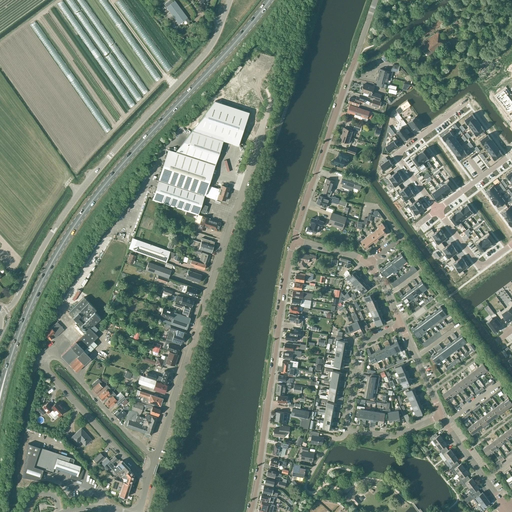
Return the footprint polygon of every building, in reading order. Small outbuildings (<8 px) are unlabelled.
[(171,0),(169,0),(164,4),(166,7),(179,24),(187,18),(174,1),(173,2),(171,0)] [(480,1),(468,9),(471,14),(484,5),(480,1)] [(439,16),(420,31),(425,37),(444,23),(439,16)] [(443,46),(446,48),(451,45),(449,42),(447,43),(441,35),(440,35),(438,32),(424,42),(425,43),(420,46),(426,54),(426,53),(428,57),(443,46)] [(501,51),(498,54),(502,59),(504,57),(508,62),(510,61),(510,62),(511,60),(511,56),(507,50),(502,54),(501,51)] [(488,57),(474,68),(482,78),(496,67),(488,57)] [(379,73),(379,75),(391,78),(392,71),(398,72),(399,66),(393,64),(392,68),(385,67),(384,70),(380,69),(380,70),(378,70),(378,73),(379,73)] [(392,78),(391,78),(379,75),(378,77),(377,78),(376,80),(377,81),(376,86),(388,88),(389,84),(387,84),(388,79),(389,79),(389,80),(391,80),(392,78)] [(372,92),(374,88),(364,84),(364,85),(362,85),(361,86),(361,87),(360,88),(361,89),(362,90),(362,92),(369,94),(368,97),(373,99),(380,101),(382,95),(372,92)] [(504,90),(496,96),(499,101),(507,95),(504,90)] [(507,95),(499,101),(502,104),(510,98),(507,95)] [(356,97),(355,99),(350,98),(349,103),(358,106),(360,103),(363,104),(365,99),(356,97)] [(511,101),(510,98),(502,104),(504,108),(511,102),(511,101)] [(381,101),(380,101),(373,99),(371,105),(379,108),(381,101)] [(371,119),(373,113),(369,112),(350,105),(348,112),(348,113),(350,114),(351,112),(355,114),(354,117),(360,119),(361,116),(367,118),(371,119)] [(473,113),(464,120),(468,124),(476,118),(473,113)] [(410,121),(408,123),(413,130),(416,128),(418,131),(423,127),(415,117),(410,121)] [(476,118),(468,124),(470,128),(478,122),(476,118)] [(478,122),(470,128),(473,131),(481,125),(478,122)] [(356,123),(354,129),(360,131),(362,125),(356,123)] [(481,125),(473,131),(476,136),(485,130),(481,125)] [(351,133),(353,134),(354,131),(343,127),(341,134),(350,137),(351,133)] [(402,127),(397,130),(404,141),(410,137),(408,134),(410,132),(407,127),(404,129),(402,127)] [(450,130),(442,137),(445,141),(453,135),(450,130)] [(221,142),(195,133),(188,156),(168,149),(159,179),(152,200),(198,215),(198,213),(199,213),(200,212),(199,211),(199,210),(201,204),(204,196),(217,200),(217,198),(225,200),(229,188),(230,188),(221,185),(220,189),(207,185),(214,164),(222,141),(222,140),(221,142)] [(349,140),(350,137),(341,134),(339,140),(350,143),(351,140),(349,140)] [(488,134),(480,140),(483,145),(491,139),(488,134)] [(453,135),(445,141),(448,144),(456,138),(453,135),(454,135),(453,135)] [(388,144),(385,147),(389,152),(392,150),(393,150),(395,148),(398,146),(396,143),(399,141),(395,136),(392,138),(393,140),(391,142),(390,141),(387,144),(388,144)] [(456,138),(448,144),(451,148),(459,142),(456,138)] [(491,139),(483,145),(486,148),(494,142),(491,139),(492,139),(491,139)] [(459,142),(451,148),(453,152),(461,146),(459,142)] [(494,142),(486,148),(489,152),(497,146),(494,142)] [(461,146),(453,152),(456,155),(464,149),(461,146)] [(497,146),(489,152),(491,155),(491,156),(500,149),(499,149),(497,146)] [(425,148),(421,151),(427,160),(432,156),(425,148)] [(464,149),(456,155),(459,160),(468,154),(464,149)] [(500,149),(491,156),(495,160),(503,154),(500,149)] [(417,154),(424,164),(423,163),(427,160),(421,151),(421,152),(417,155),(417,154)] [(331,162),(332,164),(335,165),(335,166),(336,165),(342,168),(345,161),(348,163),(351,155),(340,152),(338,156),(337,158),(335,158),(334,160),(333,160),(331,161),(331,162)] [(417,154),(412,158),(419,168),(424,164),(417,154)] [(389,159),(380,165),(384,170),(386,169),(388,172),(393,168),(391,166),(393,164),(389,159)] [(390,173),(385,176),(387,179),(390,183),(401,175),(400,175),(400,174),(398,171),(398,172),(397,171),(392,175),(390,173)] [(360,190),(363,181),(344,175),(341,183),(343,184),(342,187),(355,191),(356,189),(360,190)] [(401,175),(390,183),(394,187),(393,188),(395,190),(400,187),(398,184),(404,180),(401,175)] [(448,178),(443,182),(451,191),(455,188),(448,178)] [(323,194),(322,196),(324,197),(325,195),(330,197),(331,194),(335,181),(327,179),(323,191),(324,191),(323,194)] [(444,183),(440,186),(447,195),(447,194),(450,191),(451,192),(451,191),(443,182),(444,183)] [(400,187),(395,190),(397,193),(398,193),(401,197),(411,189),(411,188),(409,185),(408,186),(408,185),(402,189),(400,187)] [(494,185),(485,191),(490,197),(498,190),(494,185)] [(435,188),(442,198),(447,195),(440,186),(436,190),(435,188)] [(435,188),(430,191),(438,201),(442,198),(435,188)] [(411,189),(401,197),(404,201),(404,202),(406,204),(411,201),(409,198),(415,194),(411,189)] [(498,190),(490,197),(492,200),(491,200),(493,203),(502,196),(498,190)] [(347,202),(330,197),(325,195),(324,197),(322,196),(320,195),(317,203),(324,205),(323,206),(328,208),(330,202),(333,204),(334,202),(346,206),(347,202)] [(502,196),(493,203),(495,205),(498,208),(507,201),(502,196)] [(406,204),(404,206),(406,208),(408,207),(411,211),(422,203),(421,203),(421,202),(419,199),(419,200),(418,199),(413,203),(411,201),(406,204)] [(422,203),(411,211),(415,215),(414,216),(416,218),(421,215),(419,212),(425,208),(425,207),(426,206),(423,203),(422,203)] [(463,207),(470,217),(475,214),(467,204),(463,207)] [(511,208),(510,206),(501,213),(506,218),(511,213),(511,208)] [(463,207),(458,210),(466,220),(470,217),(463,207)] [(454,213),(454,214),(461,223),(462,223),(460,222),(464,219),(465,220),(466,220),(458,210),(458,211),(454,214),(454,213)] [(332,213),(328,224),(343,229),(346,217),(332,213)] [(454,214),(449,217),(457,227),(461,223),(454,214)] [(202,216),(200,223),(198,228),(204,230),(205,227),(218,231),(221,223),(209,219),(210,218),(202,216)] [(310,227),(308,227),(306,232),(312,234),(312,232),(316,233),(317,228),(319,229),(320,224),(323,225),(324,222),(319,220),(319,219),(316,218),(316,219),(312,218),(310,223),(311,223),(310,227)] [(379,228),(376,230),(380,236),(383,234),(384,235),(387,234),(383,228),(386,227),(382,223),(377,226),(379,228)] [(433,230),(427,234),(429,237),(430,236),(434,240),(444,233),(444,232),(444,233),(443,232),(441,229),(440,228),(435,233),(433,230)] [(380,236),(376,230),(371,233),(377,241),(379,240),(378,238),(380,236)] [(488,232),(484,235),(491,245),(495,242),(488,232)] [(371,233),(366,237),(370,243),(373,241),(374,243),(377,241),(371,233)] [(444,233),(434,240),(437,245),(436,245),(438,248),(443,244),(441,242),(447,237),(444,233)] [(484,235),(479,238),(487,248),(491,245),(484,235)] [(361,237),(357,240),(360,244),(362,242),(367,249),(369,247),(368,245),(370,243),(366,237),(363,239),(361,237)] [(133,238),(129,248),(133,250),(166,262),(168,256),(173,257),(174,253),(170,251),(137,239),(137,240),(133,238)] [(192,246),(196,248),(194,252),(200,254),(202,250),(211,253),(214,242),(202,238),(200,242),(190,239),(189,244),(193,245),(192,246)] [(479,238),(475,242),(482,252),(487,248),(479,238)] [(443,244),(438,248),(440,251),(441,250),(444,255),(455,247),(454,247),(454,246),(452,243),(451,242),(445,247),(443,244)] [(455,247),(444,255),(447,259),(445,260),(447,263),(454,258),(452,256),(458,251),(457,251),(458,250),(456,246),(455,247)] [(400,255),(398,257),(403,264),(407,261),(403,256),(405,255),(403,251),(401,253),(401,252),(399,254),(400,255)] [(202,252),(199,261),(207,264),(210,255),(202,252)] [(136,256),(130,253),(126,263),(133,265),(136,256)] [(310,255),(300,253),(299,261),(300,261),(299,266),(304,267),(305,262),(309,263),(309,259),(316,260),(317,256),(310,255)] [(395,259),(393,260),(398,267),(400,269),(404,266),(403,264),(398,257),(397,256),(394,257),(395,259)] [(454,258),(447,263),(449,266),(452,264),(455,269),(465,261),(464,260),(462,257),(456,261),(454,258)] [(194,264),(194,266),(204,269),(205,264),(188,259),(187,262),(194,264)] [(390,260),(388,262),(394,270),(396,273),(398,271),(396,269),(398,267),(393,260),(391,262),(390,260)] [(465,261),(455,269),(458,273),(457,273),(459,276),(464,272),(462,270),(469,265),(468,265),(469,264),(466,261),(465,261)] [(145,270),(156,274),(168,278),(171,270),(148,262),(145,270)] [(387,265),(385,267),(390,273),(392,271),(394,274),(396,273),(394,270),(388,262),(386,264),(387,265)] [(385,277),(390,273),(385,267),(383,268),(382,267),(379,269),(385,277)] [(189,270),(186,278),(198,282),(201,275),(189,270)] [(347,270),(343,274),(346,276),(345,277),(348,281),(347,282),(349,284),(351,282),(357,276),(356,274),(357,273),(355,271),(351,274),(349,272),(349,273),(347,270)] [(314,273),(306,272),(305,274),(301,273),(300,275),(296,274),(295,280),(304,282),(305,279),(313,280),(314,273)] [(351,282),(349,284),(351,286),(353,287),(362,279),(360,277),(359,278),(357,276),(351,282)] [(426,282),(423,278),(419,282),(420,283),(418,284),(423,291),(427,288),(424,284),(426,282)] [(357,287),(358,289),(365,284),(363,282),(364,281),(362,279),(353,287),(354,289),(357,287)] [(423,291),(418,284),(417,283),(415,285),(416,286),(414,288),(419,294),(421,293),(423,295),(425,294),(423,291)] [(365,284),(358,289),(361,292),(359,293),(362,295),(363,294),(369,289),(368,287),(369,286),(368,284),(366,285),(365,284)] [(197,289),(184,285),(182,291),(195,296),(194,296),(195,296),(197,289)] [(419,294),(414,288),(411,289),(411,288),(408,289),(416,300),(418,299),(416,296),(419,294)] [(416,300),(408,289),(406,291),(407,292),(405,294),(410,301),(412,299),(414,302),(416,300)] [(294,290),(293,296),(310,299),(311,293),(294,290)] [(341,291),(338,301),(339,303),(343,301),(345,300),(347,299),(345,297),(344,295),(341,291)] [(364,297),(366,302),(374,298),(373,296),(374,295),(373,293),(364,297)] [(116,294),(113,302),(116,304),(117,301),(119,301),(121,296),(116,294)] [(410,301),(405,294),(403,295),(402,294),(400,296),(406,304),(408,306),(409,305),(410,305),(408,302),(410,301)] [(176,296),(174,301),(175,301),(180,303),(183,304),(191,307),(193,301),(183,297),(182,297),(177,295),(176,296)] [(90,356),(92,354),(90,351),(96,344),(93,341),(98,336),(88,326),(91,322),(93,324),(100,316),(94,311),(96,309),(84,297),(68,312),(80,324),(76,329),(80,333),(80,332),(83,335),(61,356),(77,371),(91,357),(90,356)] [(292,298),(292,303),(301,304),(300,306),(303,307),(310,308),(311,301),(292,298)] [(366,302),(368,307),(377,302),(376,300),(375,301),(374,298),(366,302)] [(368,307),(366,308),(368,313),(370,311),(378,308),(377,305),(379,305),(377,302),(368,307)] [(185,305),(182,313),(190,316),(193,308),(185,305)] [(290,306),(290,308),(290,309),(290,311),(295,312),(295,313),(299,313),(302,314),(303,311),(300,310),(300,307),(291,305),(291,306),(290,306)] [(439,309),(437,311),(444,319),(450,315),(445,309),(443,310),(440,306),(438,308),(439,309)] [(170,324),(170,323),(186,329),(190,317),(163,308),(161,315),(172,319),(171,322),(160,318),(159,321),(170,324)] [(371,312),(368,313),(370,317),(371,317),(373,316),(382,312),(381,310),(379,310),(378,308),(370,311),(371,312)] [(511,317),(505,308),(501,312),(500,310),(497,312),(501,318),(504,316),(508,322),(511,319),(511,317)] [(438,321),(439,323),(444,319),(437,311),(436,309),(434,311),(435,312),(433,314),(438,321)] [(359,321),(356,314),(355,312),(351,313),(355,322),(353,323),(356,331),(358,330),(359,331),(361,330),(358,322),(359,321)] [(383,315),(382,312),(373,316),(371,317),(371,319),(373,318),(375,321),(383,317),(382,315),(383,315)] [(300,323),(300,326),(302,326),(303,320),(301,320),(302,315),(290,313),(289,319),(292,319),(291,321),(300,323)] [(430,314),(428,316),(434,324),(435,326),(439,323),(438,321),(433,314),(431,315),(430,314)] [(426,317),(427,318),(424,320),(430,327),(431,329),(435,326),(434,324),(428,316),(426,317)] [(384,320),(383,317),(375,321),(377,326),(386,322),(385,319),(384,320)] [(501,324),(496,318),(494,320),(492,318),(487,322),(495,333),(498,330),(498,329),(499,328),(498,326),(501,324)] [(422,320),(419,322),(425,330),(430,327),(424,320),(422,322),(422,320)] [(54,336),(55,337),(64,329),(57,322),(51,327),(44,333),(50,340),(54,336)] [(88,326),(95,333),(98,329),(93,324),(91,322),(88,326)] [(425,330),(419,322),(417,324),(418,325),(416,326),(421,333),(422,334),(423,334),(425,333),(426,332),(426,331),(425,330)] [(354,332),(356,331),(353,323),(344,327),(347,333),(350,332),(352,334),(354,333),(354,332)] [(169,328),(165,341),(180,346),(181,343),(186,330),(170,325),(169,328),(170,328),(169,328)] [(417,336),(421,333),(416,326),(414,328),(413,327),(411,328),(417,336)] [(287,332),(286,339),(297,341),(298,336),(300,336),(301,330),(294,329),(290,329),(290,332),(287,332)] [(459,336),(457,338),(462,345),(467,342),(461,333),(458,335),(459,336)] [(336,336),(335,345),(337,345),(346,347),(346,344),(347,344),(348,342),(342,341),(342,337),(336,336)] [(114,337),(112,343),(119,345),(121,339),(114,337)] [(455,340),(453,341),(458,348),(462,345),(457,338),(456,337),(454,338),(455,340)] [(395,344),(393,345),(396,352),(399,351),(399,352),(404,350),(402,347),(400,348),(397,341),(394,342),(395,344)] [(453,341),(451,343),(450,341),(448,343),(454,351),(455,353),(455,352),(456,353),(458,352),(456,349),(458,348),(453,341)] [(179,350),(180,349),(180,348),(179,347),(180,347),(169,343),(167,349),(177,352),(178,350),(179,350)] [(447,346),(445,347),(450,354),(451,356),(454,355),(453,354),(455,353),(454,351),(448,343),(446,344),(447,346)] [(390,344),(387,345),(391,354),(396,352),(393,345),(390,346),(390,344)] [(385,346),(386,348),(383,349),(387,357),(391,354),(387,345),(385,346)] [(445,357),(450,354),(445,347),(442,349),(442,348),(440,349),(445,357)] [(380,348),(378,350),(382,359),(383,361),(385,359),(384,358),(387,357),(383,349),(381,350),(380,348)] [(438,352),(436,353),(441,360),(445,357),(440,349),(437,351),(438,352)] [(377,361),(382,359),(378,350),(375,351),(376,352),(374,353),(377,361)] [(283,355),(283,357),(283,358),(292,360),(293,357),(297,357),(297,356),(301,357),(301,355),(301,353),(301,352),(296,351),(295,354),(284,352),(284,354),(283,355)] [(143,359),(143,360),(155,365),(161,367),(162,364),(165,365),(166,363),(174,365),(178,355),(169,352),(168,357),(165,356),(162,355),(161,359),(158,358),(156,361),(144,357),(143,359)] [(369,354),(368,354),(369,356),(370,358),(369,359),(368,360),(369,363),(371,363),(372,363),(377,361),(374,353),(371,354),(371,353),(369,354)] [(439,362),(441,360),(436,353),(434,355),(433,354),(431,356),(432,357),(430,359),(435,365),(437,364),(438,366),(440,364),(439,362)] [(444,360),(448,366),(453,363),(449,357),(444,360)] [(283,361),(282,366),(297,369),(298,361),(290,360),(290,362),(283,361)] [(342,365),(343,363),(334,361),(332,361),(331,365),(325,364),(325,366),(340,369),(340,367),(343,368),(344,365),(342,365)] [(395,367),(397,372),(405,369),(404,367),(405,366),(404,363),(395,367)] [(483,364),(478,367),(482,374),(487,370),(483,364)] [(296,376),(297,369),(282,366),(281,372),(289,373),(288,375),(296,376)] [(478,367),(473,371),(477,378),(481,375),(482,377),(484,375),(483,374),(482,374),(478,367)] [(326,368),(326,370),(329,371),(328,376),(340,378),(340,375),(342,376),(342,373),(333,371),(333,369),(326,368)] [(397,378),(409,373),(408,371),(406,371),(405,369),(397,372),(395,373),(397,378)] [(158,375),(156,380),(168,383),(172,373),(164,370),(162,377),(158,375)] [(472,381),(477,378),(473,371),(468,375),(472,381)] [(158,375),(147,372),(146,376),(156,380),(158,375)] [(168,385),(156,381),(156,380),(146,376),(146,377),(139,375),(133,373),(132,378),(139,380),(138,383),(150,388),(151,387),(153,388),(153,389),(165,393),(168,385)] [(397,378),(399,383),(400,383),(401,382),(409,379),(408,376),(410,376),(409,373),(397,378)] [(366,378),(368,378),(367,381),(378,383),(380,375),(371,374),(371,376),(367,375),(366,378)] [(462,379),(467,385),(472,381),(468,375),(462,379)] [(101,384),(102,383),(101,381),(98,378),(91,385),(94,387),(93,388),(97,393),(103,387),(101,384)] [(410,381),(409,379),(401,382),(404,387),(407,386),(413,383),(412,380),(410,381)] [(462,389),(467,385),(462,379),(457,383),(462,389)] [(277,384),(276,394),(284,395),(285,389),(291,389),(291,383),(289,382),(285,382),(285,385),(277,384)] [(462,389),(457,383),(452,386),(457,393),(460,390),(462,393),(464,391),(462,389)] [(107,385),(104,391),(99,395),(103,400),(108,396),(109,398),(111,397),(113,392),(113,391),(107,385)] [(452,386),(447,390),(452,396),(457,393),(452,386)] [(406,392),(408,397),(416,393),(415,391),(416,390),(415,388),(409,390),(406,392)] [(160,404),(162,398),(150,394),(151,394),(140,391),(138,390),(136,394),(138,395),(143,396),(142,402),(147,404),(148,403),(159,407),(160,404)] [(447,390),(442,394),(447,400),(450,398),(452,400),(454,399),(452,396),(447,390)] [(373,396),(373,393),(365,391),(365,394),(363,393),(363,396),(371,397),(370,400),(374,400),(375,396),(373,396)] [(116,395),(113,392),(111,397),(109,398),(110,398),(105,402),(109,407),(118,399),(115,396),(116,395)] [(320,394),(320,397),(322,398),(326,398),(336,400),(336,399),(338,399),(338,396),(337,396),(337,394),(329,392),(328,395),(326,394),(326,395),(320,394)] [(407,403),(410,402),(419,397),(418,395),(417,396),(416,393),(408,397),(409,399),(406,400),(407,403)] [(118,405),(126,398),(123,395),(118,398),(119,399),(116,403),(118,405)] [(277,396),(277,400),(278,400),(278,402),(287,403),(289,403),(288,407),(293,408),(300,409),(301,404),(295,403),(294,405),(291,404),(291,403),(290,401),(290,396),(288,396),(279,395),(279,397),(277,396)] [(410,402),(412,406),(420,403),(419,401),(420,400),(419,397),(410,402)] [(127,398),(121,403),(124,406),(130,401),(127,398)] [(508,408),(511,404),(511,402),(508,398),(503,401),(508,408)] [(336,406),(337,404),(328,402),(328,400),(322,399),(321,401),(325,402),(324,404),(327,404),(326,407),(334,409),(335,406),(336,406)] [(131,410),(131,411),(137,413),(140,414),(142,410),(157,415),(160,408),(147,404),(146,405),(144,404),(140,402),(135,400),(131,410)] [(48,403),(42,408),(48,413),(49,412),(55,419),(58,416),(63,411),(64,411),(65,411),(65,409),(64,409),(57,401),(51,406),(48,403)] [(503,411),(508,408),(503,401),(498,405),(503,411)] [(386,406),(385,411),(385,412),(388,412),(389,422),(392,421),(392,420),(395,419),(393,411),(390,412),(390,409),(389,409),(390,403),(387,402),(386,404),(386,406)] [(414,411),(422,408),(423,407),(422,405),(421,405),(420,403),(412,406),(413,409),(411,410),(412,412),(414,411)] [(117,410),(114,414),(120,420),(127,413),(126,413),(128,411),(127,411),(129,407),(127,405),(122,409),(119,413),(117,410)] [(498,405),(493,409),(498,415),(503,411),(498,405)] [(363,418),(364,407),(357,406),(357,409),(356,415),(358,415),(358,419),(360,419),(360,418),(363,418)] [(404,416),(400,406),(395,409),(396,411),(393,411),(395,419),(397,419),(397,421),(400,420),(400,418),(404,416)] [(41,416),(44,413),(39,407),(36,410),(41,416)] [(293,408),(291,415),(302,417),(308,418),(310,411),(300,409),(293,408)] [(416,418),(422,415),(421,414),(426,412),(424,409),(423,410),(422,408),(414,411),(416,416),(415,416),(416,418)] [(127,416),(124,424),(126,427),(146,433),(151,435),(157,418),(146,414),(145,418),(145,419),(144,418),(137,415),(137,413),(131,411),(131,410),(129,409),(127,416)] [(493,409),(488,413),(493,419),(498,415),(493,409)] [(277,411),(276,421),(282,421),(281,423),(287,424),(288,413),(277,411)] [(488,423),(493,419),(488,413),(483,417),(488,423)] [(483,417),(478,420),(482,427),(488,423),(483,417)] [(477,430),(482,427),(478,420),(473,424),(477,430)] [(317,426),(316,429),(321,429),(321,430),(327,431),(327,429),(332,430),(333,427),(331,427),(332,425),(323,423),(324,423),(320,422),(320,427),(317,426)] [(472,434),(477,430),(473,424),(468,428),(472,434)] [(275,428),(274,436),(284,437),(288,437),(289,433),(290,433),(290,427),(283,426),(280,425),(280,429),(275,428)] [(77,443),(81,440),(85,445),(91,440),(81,428),(71,437),(77,443)] [(508,440),(511,436),(511,434),(508,429),(503,433),(508,440)] [(323,446),(324,437),(316,436),(317,432),(311,431),(310,436),(312,437),(311,443),(323,446)] [(434,441),(436,444),(443,439),(439,434),(438,436),(436,433),(430,437),(434,442),(434,441)] [(498,437),(503,443),(508,440),(503,433),(498,437)] [(503,443),(498,437),(493,441),(498,447),(501,445),(502,447),(504,445),(503,443)] [(438,447),(441,451),(447,447),(445,445),(447,444),(443,439),(436,444),(438,446),(438,447)] [(493,451),(498,447),(493,441),(488,445),(493,451)] [(281,442),(281,443),(280,445),(275,444),(272,454),(281,456),(283,448),(288,449),(289,444),(281,442)] [(73,458),(28,443),(23,477),(40,480),(43,469),(53,472),(54,468),(72,473),(70,477),(80,480),(83,469),(80,466),(73,463),(74,459),(73,458)] [(488,455),(493,451),(488,445),(483,448),(488,455)] [(444,456),(445,455),(447,458),(454,453),(450,449),(449,450),(447,447),(441,451),(444,456)] [(303,452),(301,459),(313,461),(314,453),(308,452),(309,449),(303,448),(302,452),(303,452)] [(100,453),(93,460),(96,463),(104,456),(100,453)] [(444,460),(450,468),(458,462),(456,460),(458,459),(454,453),(447,458),(444,460)] [(107,458),(101,463),(104,466),(107,464),(112,469),(118,476),(120,478),(122,480),(122,481),(114,479),(111,489),(120,492),(119,495),(126,497),(133,474),(134,474),(129,469),(130,468),(122,460),(114,467),(113,466),(114,465),(110,461),(107,458)] [(453,473),(455,475),(465,468),(461,463),(459,464),(458,462),(450,468),(453,473)] [(294,467),(293,475),(304,477),(305,470),(300,468),(300,465),(295,464),(295,467),(294,467)] [(469,473),(465,468),(455,475),(457,478),(457,477),(460,480),(455,484),(456,485),(461,482),(468,476),(467,474),(469,473)] [(281,476),(282,473),(268,470),(267,476),(275,478),(275,475),(278,475),(281,476)] [(467,484),(469,487),(476,482),(472,477),(470,479),(468,476),(461,482),(464,486),(467,484)] [(279,480),(279,481),(275,480),(266,477),(265,484),(273,486),(274,484),(285,487),(286,482),(285,482),(279,480)] [(296,489),(299,486),(294,480),(291,483),(296,489)] [(478,489),(479,487),(476,482),(469,487),(471,489),(468,492),(472,496),(479,491),(478,489)] [(264,486),(262,492),(275,496),(277,496),(278,493),(272,491),(273,488),(264,486)] [(481,493),(479,491),(472,496),(475,501),(478,499),(480,501),(486,497),(483,492),(481,493)] [(355,496),(352,499),(357,505),(360,502),(355,496)] [(490,502),(486,497),(480,501),(482,504),(479,506),(483,511),(490,505),(489,503),(490,502)] [(259,507),(258,509),(259,510),(265,511),(272,511),(274,507),(278,508),(278,506),(274,504),(271,503),(261,501),(260,506),(259,507)]
